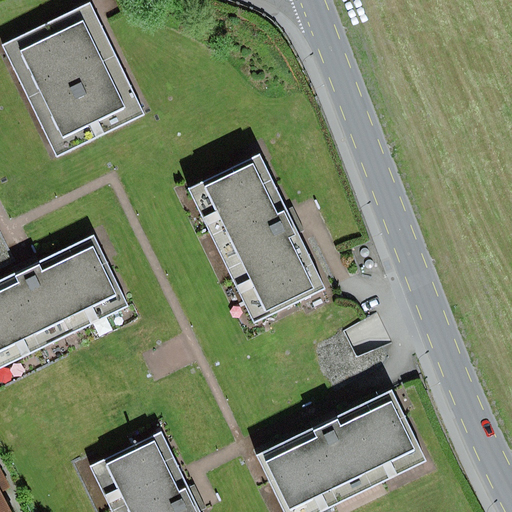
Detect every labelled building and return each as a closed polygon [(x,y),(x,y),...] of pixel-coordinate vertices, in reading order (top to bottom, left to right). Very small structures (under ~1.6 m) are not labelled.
[(95,6),(7,47),(58,154),(146,113),(95,6)] [(264,150),(189,186),(254,321),(329,286),(297,218),(264,150)] [(99,237),(0,283),(0,372),(133,309),(99,237)] [(395,388),(261,454),(289,511),(329,511),(431,462),(395,388)] [(201,511),(164,432),(96,464),(119,511),(201,511)] [(0,461),(0,511),(12,511),(1,489),(11,483),(0,461)]
